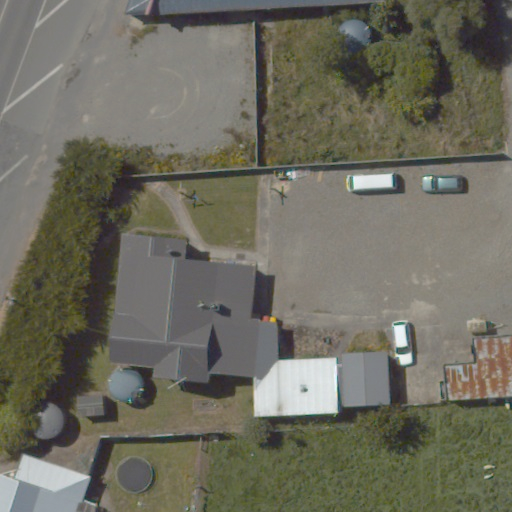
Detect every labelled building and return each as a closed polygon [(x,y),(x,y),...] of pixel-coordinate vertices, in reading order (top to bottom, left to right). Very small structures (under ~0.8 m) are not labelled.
[(158,0),(153,19),(368,8),(417,5),(417,0),(158,0)] [(254,359),(284,357),(282,318),(258,320),(255,268),(112,275),(117,371),(160,369),(161,394),(214,391),(214,381),(255,379),(254,359)] [(444,348),(447,407),(511,402),(511,331),(443,335),(444,348)] [(284,357),(254,359),(257,418),(389,411),(386,352),(284,357)] [(104,471),(19,454),(14,478),(0,475),(0,511),(108,511),(109,508),(97,506),(104,471)]
